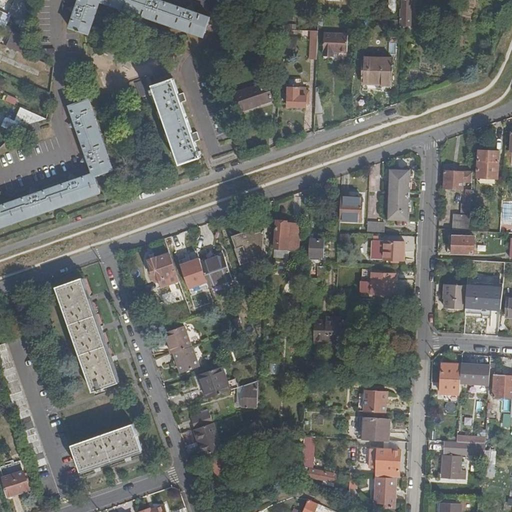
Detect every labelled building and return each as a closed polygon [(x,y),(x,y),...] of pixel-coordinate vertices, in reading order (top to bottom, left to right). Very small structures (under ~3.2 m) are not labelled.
[(11,15),(23,21),(28,11),(29,2),(24,0),(16,0),(13,7),(10,15),(11,15)] [(80,0),(78,7),(75,15),(70,28),(89,34),(101,1),(204,37),(210,18),(194,13),(187,11),(160,1),(156,0),(80,0)] [(400,17),(400,25),(411,26),(411,9),(410,9),(410,0),(402,0),(402,9),(401,8),(400,17)] [(0,25),(6,28),(11,15),(10,15),(2,11),(0,10),(0,25)] [(317,59),(318,31),(311,30),(310,59),(317,59)] [(24,54),(27,37),(13,31),(7,46),(24,54)] [(347,51),(348,34),(325,33),(324,55),(334,56),(334,51),(347,51)] [(389,55),(398,56),(398,41),(389,41),(389,55)] [(273,71),(281,71),(283,45),(275,45),(273,71)] [(43,49),(43,57),(55,57),(55,49),(43,49)] [(98,52),(96,63),(102,64),(100,72),(112,74),(115,55),(98,52)] [(380,84),(380,86),(392,87),(393,60),(364,59),(363,84),(380,84)] [(34,86),(50,93),(54,67),(44,63),(34,86)] [(180,165),(201,158),(196,142),(200,141),(197,132),(193,133),(182,101),(186,100),(183,92),(179,93),(174,79),(152,86),(180,165)] [(233,114),(273,100),(267,81),(227,96),(233,114)] [(288,107),(306,108),(306,102),(310,102),(310,94),(307,93),(307,88),(287,87),(287,96),(288,96),(288,107)] [(316,88),(315,116),(324,114),(322,87),(316,88)] [(9,94),(6,100),(15,104),(18,98),(9,94)] [(114,170),(89,100),(70,106),(75,120),(78,128),(87,155),(90,163),(94,174),(78,180),(70,182),(38,194),(31,196),(0,207),(0,227),(100,193),(95,177),(114,170)] [(3,127),(17,133),(24,126),(47,119),(22,108),(16,121),(9,118),(6,120),(3,127)] [(478,177),(499,178),(501,151),(479,150),(478,177)] [(409,220),(409,208),(409,202),(410,188),(410,182),(410,170),(391,169),(389,220),(409,220)] [(472,182),(473,173),(445,171),(444,188),(464,190),(464,182),(472,182)] [(454,215),(453,230),(470,231),(472,191),(466,191),(465,205),(462,205),(461,215),(454,215)] [(362,198),(341,197),(340,221),(361,222),(362,198)] [(511,203),(504,203),(503,221),(511,221),(511,203)] [(311,232),(310,256),(314,256),(314,259),(319,259),(319,257),(324,256),(325,239),(331,232),(332,220),(326,219),(325,232),(311,232)] [(275,248),(298,250),(300,225),(289,224),(289,221),(277,221),(275,248)] [(385,225),(368,224),(368,232),(385,233),(385,225)] [(240,265),(263,257),(265,230),(256,233),(255,228),(232,236),(236,248),(235,249),(240,265)] [(451,248),(451,254),(473,254),(474,237),(453,236),(453,248),(451,248)] [(385,242),(374,241),(373,258),(384,259),(385,242)] [(384,259),(404,260),(405,243),(385,242),(384,259)] [(163,280),(166,287),(180,282),(170,253),(149,260),(156,282),(159,281),(163,280)] [(212,257),(201,261),(205,273),(210,286),(221,282),(222,283),(233,280),(224,255),(213,258),(212,257)] [(505,275),(506,262),(497,262),(496,274),(505,275)] [(371,293),(396,294),(397,274),(372,273),(371,293)] [(83,278),(57,288),(93,392),(98,390),(99,392),(105,390),(104,388),(120,382),(83,278)] [(445,309),(466,310),(467,286),(446,285),(446,299),(445,309)] [(476,290),(468,289),(467,309),(476,309),(476,305),(494,306),(494,296),(487,295),(487,291),(476,291),(476,290)] [(342,344),(342,318),(328,317),(327,321),(315,321),(315,343),(342,344)] [(170,344),(173,354),(175,353),(176,353),(193,347),(186,325),(169,332),(172,343),(170,344)] [(47,464),(5,344),(0,345),(0,367),(35,468),(47,464)] [(193,347),(176,353),(182,373),(201,366),(195,347),(193,347)] [(462,367),(462,364),(443,363),(441,394),(460,395),(461,383),(461,382),(462,367)] [(471,368),(462,367),(461,382),(461,383),(486,384),(486,390),(489,390),(490,366),(471,365),(471,368)] [(201,375),(209,398),(230,391),(227,381),(222,367),(201,375)] [(511,375),(496,375),(494,396),(511,397),(511,375)] [(227,381),(230,391),(239,388),(235,379),(227,381)] [(259,408),(261,380),(245,386),(244,398),(242,398),(242,407),(259,408)] [(359,410),(386,412),(387,391),(359,389),(359,410)] [(192,418),(196,430),(214,423),(210,412),(192,418)] [(363,439),(388,441),(389,418),(365,417),(363,439)] [(196,430),(205,456),(223,448),(214,423),(196,430)] [(82,472),(143,450),(133,424),(72,446),(82,472)] [(303,445),(302,465),(310,466),(311,440),(303,440),(303,445)] [(471,443),(457,442),(457,444),(445,444),(445,451),(470,452),(471,443)] [(210,455),(221,484),(240,477),(233,455),(238,453),(235,444),(210,455)] [(398,477),(400,477),(401,450),(378,449),(379,446),(371,446),(371,463),(378,463),(377,475),(377,476),(398,477)] [(443,477),(465,478),(465,471),(461,471),(462,457),(444,456),(443,477)] [(323,480),(335,482),(337,482),(338,474),(311,469),(309,477),(323,480)] [(10,496),(31,489),(25,471),(4,478),(10,496)] [(351,472),(350,487),(358,488),(359,473),(351,472)] [(396,507),(398,477),(377,476),(376,491),(373,491),(373,498),(376,498),(376,502),(386,502),(386,506),(396,507)] [(240,477),(221,484),(223,490),(242,482),(240,477)] [(304,511),(314,511),(319,504),(310,500),(304,511)] [(441,511),(460,511),(461,503),(441,503),(441,511)]
